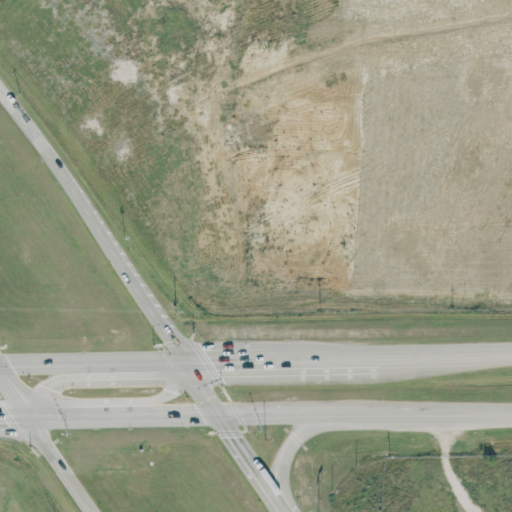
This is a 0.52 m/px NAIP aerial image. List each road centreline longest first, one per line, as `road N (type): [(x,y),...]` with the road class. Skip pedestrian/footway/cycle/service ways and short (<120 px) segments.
road 1 (primary): [(164,330),(0,93)]
road 2 (primary): [(289,511),(192,362)]
road 3 (primary): [(511,355),(380,359)]
road 4 (primary): [(291,511),(283,459),(306,431),(339,412)]
road 5 (primary): [(379,412),(500,412)]
